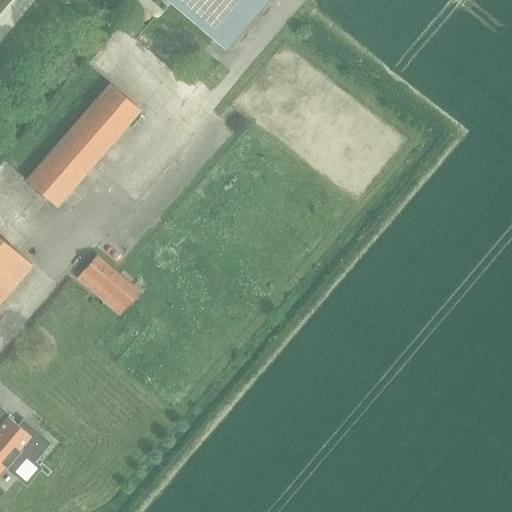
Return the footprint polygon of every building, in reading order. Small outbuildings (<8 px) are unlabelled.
[(166,0),(213,40),(222,47),(262,0),(166,0)] [(110,83),(26,180),(56,207),(140,110),(110,83)] [(0,237),(0,302),(32,265),(0,237)] [(97,255),(85,269),(128,306),(141,292),(97,255)] [(0,472),(6,466),(13,472),(24,458),(30,463),(47,443),(33,431),(30,435),(23,430),(18,425),(8,416),(0,409),(0,472)]
